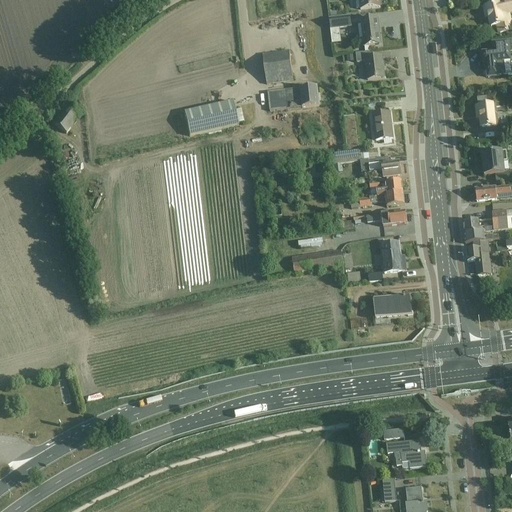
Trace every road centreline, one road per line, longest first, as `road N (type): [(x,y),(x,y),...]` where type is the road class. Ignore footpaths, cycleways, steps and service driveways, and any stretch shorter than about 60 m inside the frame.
road 1 (primary): [(451,351),(216,388),(98,431),(0,489)]
road 2 (primary): [(11,511),(142,440),(222,415),(438,380)]
road 3 (track): [(85,511),(137,486),(279,440),(457,415)]
road 4 (unclassified): [(0,143),(175,0)]
road 5 (secondary): [(450,285),(427,71)]
road 6 (residential): [(477,511),(467,408),(511,396)]
